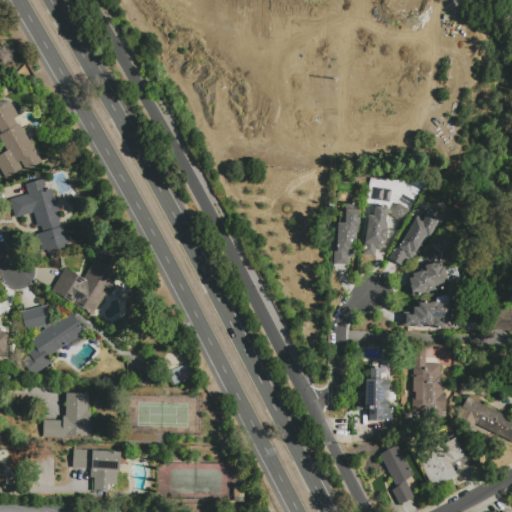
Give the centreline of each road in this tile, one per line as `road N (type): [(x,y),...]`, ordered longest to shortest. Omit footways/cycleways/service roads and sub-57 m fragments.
road 1 (residential): [(80,0),(368,511)]
road 2 (trunk): [(334,511),(51,0)]
road 3 (trunk): [(17,0),(299,511)]
road 4 (residential): [(311,406),(334,391),(341,331),(374,294)]
